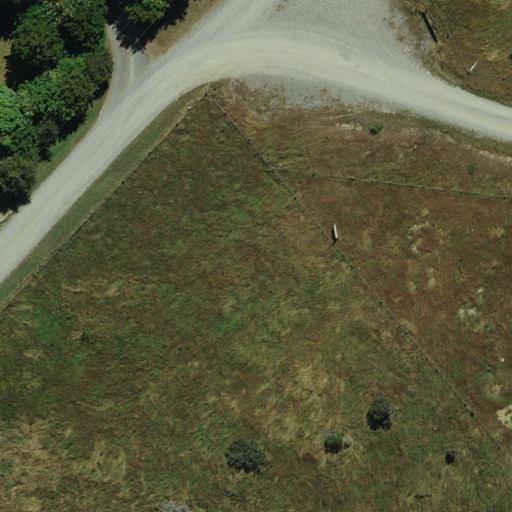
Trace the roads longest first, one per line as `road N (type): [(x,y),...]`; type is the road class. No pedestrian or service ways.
road 1 (residential): [(0,289),(280,15)]
road 2 (residential): [(511,112),(280,15)]
